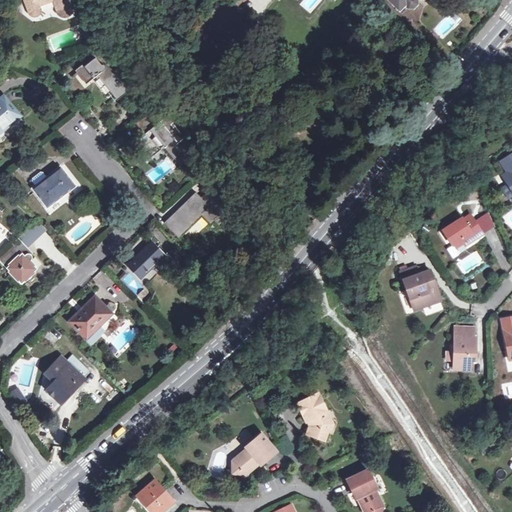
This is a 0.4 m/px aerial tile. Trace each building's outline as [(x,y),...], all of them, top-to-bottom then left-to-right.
[(72,9),(70,3),(69,0),(23,0),(30,15),(36,16),(40,12),(38,7),(52,1),(56,12),(58,14),(59,17),(68,16),(72,9)] [(415,7),(416,0),(387,0),(399,11),(404,6),(408,8),(415,7)] [(132,88),(116,69),(113,71),(99,54),(78,72),(87,81),(91,78),(93,80),(97,78),(116,101),(132,88)] [(78,94),(84,89),(74,78),(68,83),(78,94)] [(482,91),(476,98),(480,102),(475,107),(480,111),(490,99),(482,91)] [(0,100),(0,132),(19,116),(3,97),(0,100)] [(480,102),(476,98),(471,103),(475,107),(480,102)] [(150,109),(145,113),(155,125),(143,135),(137,140),(152,156),(160,149),(162,151),(165,148),(180,166),(189,158),(176,141),(184,135),(186,137),(189,134),(170,112),(159,121),(150,109)] [(155,125),(145,113),(133,123),(143,135),(155,125)] [(511,166),(507,158),(501,162),(508,172),(503,175),(511,188),(511,166)] [(33,190),(47,208),(75,186),(60,168),(45,180),(41,175),(38,175),(32,180),(32,182),(36,187),(33,190)] [(228,216),(227,215),(220,208),(226,202),(227,201),(210,184),(203,191),(206,194),(200,200),(197,196),(191,202),(189,200),(165,224),(178,237),(201,215),(210,224),(214,220),(219,226),(228,216)] [(220,208),(227,215),(233,209),(226,202),(220,208)] [(465,223),(473,218),(472,215),(463,220),(465,223)] [(465,223),(463,220),(462,218),(443,230),(452,245),(454,244),(462,239),(465,243),(466,245),(483,234),(473,218),(465,223)] [(28,248),(46,230),(38,222),(20,240),(28,248)] [(18,257),(21,253),(26,248),(18,239),(9,248),(18,257)] [(462,239),(454,244),(456,248),(465,243),(462,239)] [(126,266),(139,279),(164,256),(151,242),(126,266)] [(9,248),(0,255),(0,259),(8,268),(6,269),(21,285),(37,270),(30,262),(30,256),(28,255),(25,254),(24,256),(21,253),(18,257),(9,248)] [(442,301),(437,288),(433,290),(430,281),(434,279),(431,271),(419,275),(416,266),(401,271),(415,309),(442,301)] [(69,322),(84,336),(91,329),(93,331),(111,314),(94,298),(69,322)] [(511,318),(502,320),(508,350),(511,349),(511,318)] [(42,335),(52,346),(63,334),(53,324),(42,335)] [(455,328),(455,345),(454,353),(450,353),(448,353),(448,361),(454,361),(454,370),(472,370),(472,362),(473,354),(475,354),(476,339),(473,338),(474,329),(455,328)] [(91,329),(84,336),(86,338),(93,331),(91,329)] [(84,379),(82,377),(87,371),(71,356),(67,361),(61,356),(45,373),(54,382),(46,391),(61,404),(84,379)] [(323,439),(328,425),(322,413),(325,412),(317,394),(297,403),(305,421),(307,421),(309,425),(306,433),(323,439)] [(322,413),(328,425),(331,424),(325,412),(322,413)] [(231,461),(243,475),(258,462),(259,464),(274,451),(261,434),(245,446),(247,448),(231,461)] [(231,473),(243,475),(231,461),(231,473)] [(357,497),(363,511),(372,511),(382,507),(374,489),(375,488),(367,471),(347,481),(355,498),(357,497)] [(144,506),(147,504),(154,511),(160,511),(172,502),(154,481),(136,496),(144,506)] [(294,511),(290,503),(273,511),(294,511)]
